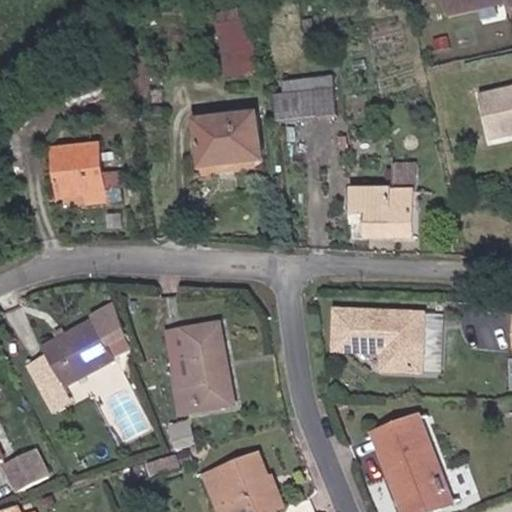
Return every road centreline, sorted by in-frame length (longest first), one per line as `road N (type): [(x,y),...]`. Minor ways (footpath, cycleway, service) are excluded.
road 1 (residential): [(0,291),(57,264),(289,263)]
road 2 (residential): [(349,511),(303,396),(289,263)]
road 3 (residential): [(289,263),(511,275)]
